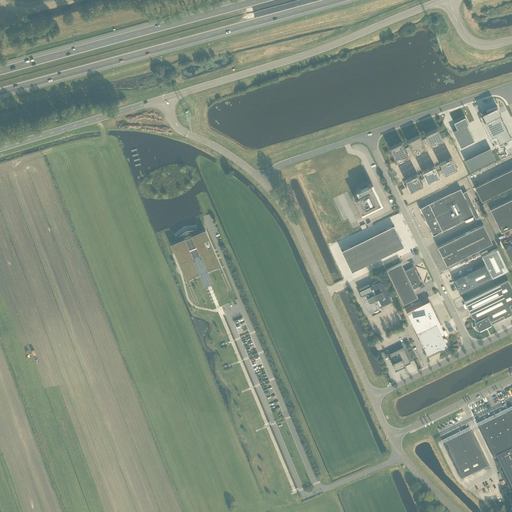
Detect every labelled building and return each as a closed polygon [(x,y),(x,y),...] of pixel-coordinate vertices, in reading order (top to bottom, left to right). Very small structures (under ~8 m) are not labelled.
[(497,106),(482,113),(486,120),(484,121),(491,137),(496,135),(500,143),(511,137),(500,114),(501,113),(497,106)] [(457,129),(453,131),(461,147),(474,140),(466,124),(468,124),(468,123),(465,117),(454,122),(457,129)] [(430,144),(434,143),(436,142),(442,138),(437,128),(425,134),(430,144)] [(419,135),(407,141),(413,153),(416,151),(417,152),(419,150),(425,147),(419,135)] [(401,142),(389,148),(396,161),(399,160),(400,160),(402,159),(402,158),(408,155),(401,142)] [(490,147),(465,160),(470,171),(496,159),(490,147)] [(445,174),(457,168),(452,157),(448,159),(446,160),(439,163),(445,174)] [(422,172),(427,182),(440,176),(434,166),(431,167),(429,168),(422,172)] [(321,169),(314,172),(318,181),(320,180),(325,178),(321,169)] [(499,175),(506,189),(511,185),(511,181),(507,171),(499,175)] [(314,172),(307,175),(311,184),(318,181),(314,172)] [(417,174),(414,176),(414,175),(412,176),(412,177),(405,180),(410,190),(422,184),(417,174)] [(491,179),(498,193),(506,189),(499,175),(491,179)] [(483,183),(490,197),(498,193),(491,179),(483,183)] [(318,181),(311,184),(314,189),(323,185),(320,180),(318,181)] [(354,197),(361,212),(381,203),(372,183),(357,190),(357,191),(355,197),(354,197)] [(490,197),(483,183),(474,187),(481,201),(490,197)] [(323,185),(314,189),(317,195),(325,191),(323,185)] [(433,235),(474,215),(460,188),(420,208),(433,235)] [(325,191),(317,195),(319,200),(327,196),(328,196),(325,191)] [(511,198),(490,209),(501,232),(511,226),(511,198)] [(329,200),(321,204),(323,208),(331,204),(329,200)] [(331,204),(323,208),(325,213),(333,209),(331,204)] [(333,209),(325,213),(327,217),(335,213),(333,209)] [(340,224),(332,228),(336,236),(344,233),(340,224)] [(437,247),(446,265),(492,243),(483,224),(437,247)] [(389,240),(399,235),(394,225),(384,230),(389,240)] [(178,241),(171,244),(187,281),(187,280),(199,272),(198,270),(200,269),(201,271),(204,270),(203,268),(205,267),(206,269),(220,266),(221,267),(205,230),(198,233),(198,228),(194,229),(185,230),(178,235),(176,237),(178,241)] [(380,232),(385,242),(389,240),(384,230),(380,232)] [(375,234),(380,245),(385,242),(380,232),(375,234)] [(380,245),(375,234),(370,237),(375,247),(380,245)] [(399,235),(389,240),(394,250),(404,246),(399,235)] [(375,247),(370,237),(365,239),(371,249),(375,247)] [(365,239),(361,241),(366,251),(371,249),(365,239)] [(390,253),(394,250),(389,240),(385,242),(390,253)] [(361,254),(366,251),(361,241),(356,243),(361,254)] [(390,253),(385,242),(380,245),(385,255),(390,253)] [(361,254),(356,243),(351,246),(357,256),(361,254)] [(375,247),(380,257),(385,255),(380,245),(375,247)] [(347,261),(357,256),(351,246),(341,251),(347,261)] [(375,247),(371,249),(376,259),(380,257),(375,247)] [(458,288),(460,293),(492,278),(508,270),(498,248),(488,253),(482,256),(481,256),(485,264),(454,280),(456,285),(456,287),(458,288)] [(366,251),(371,262),(376,259),(371,249),(366,251)] [(366,251),(361,254),(366,264),(371,262),(366,251)] [(362,266),(366,264),(361,254),(357,256),(362,266)] [(357,256),(347,261),(352,271),(362,266),(357,256)] [(386,270),(395,287),(418,275),(414,268),(412,267),(405,271),(401,263),(386,270)] [(422,283),(418,275),(395,287),(403,304),(417,297),(414,289),(421,285),(422,283)] [(511,288),(508,279),(464,301),(472,318),(473,317),(475,321),(474,322),(475,322),(475,324),(475,326),(476,328),(478,329),(478,330),(479,330),(481,329),(483,328),(485,327),(491,324),(490,323),(499,319),(500,320),(504,317),(511,313),(511,311),(511,310),(511,288)] [(369,285),(359,289),(371,316),(382,311),(379,305),(381,304),(381,305),(391,300),(382,280),(381,281),(379,281),(377,281),(375,282),(374,283),(373,285),(372,285),(373,287),(371,288),(369,285)] [(406,311),(427,355),(441,348),(443,349),(444,348),(444,346),(447,345),(446,342),(446,340),(444,339),(437,326),(439,325),(438,322),(439,322),(429,300),(406,311)] [(390,355),(393,362),(391,362),(395,370),(402,366),(402,365),(404,364),(405,365),(410,362),(403,347),(389,353),(390,355)] [(511,412),(480,428),(495,460),(497,459),(511,490),(511,412)] [(490,468),(472,432),(445,445),(462,481),(490,468)]
